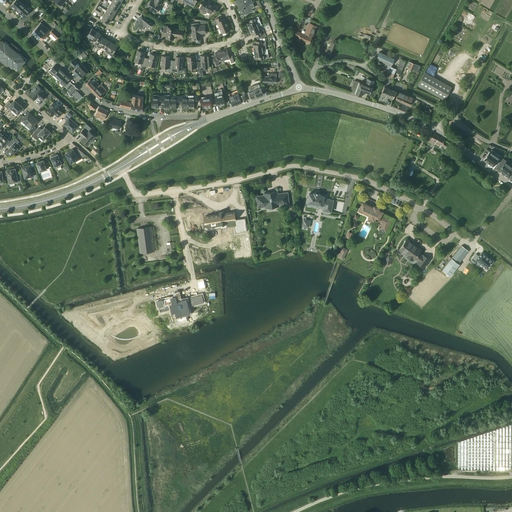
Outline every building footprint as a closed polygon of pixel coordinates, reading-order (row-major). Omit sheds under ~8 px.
[(21,3),(18,0),(15,0),(9,7),(11,8),(12,7),(15,9),(21,3)] [(56,0),(57,1),(55,3),(61,9),(64,6),(62,4),(65,1),(64,0),(56,0)] [(151,0),(147,8),(150,10),(149,12),(154,15),(156,12),(157,13),(161,6),(160,5),(163,1),(161,0),(155,0),(154,2),(151,0)] [(211,3),(204,0),(200,8),(204,10),(205,10),(211,13),(212,11),(215,12),(218,6),(212,3),(211,3)] [(235,0),(237,5),(238,5),(240,10),(244,8),(246,12),(251,10),(251,8),(255,7),(251,0),(235,0)] [(106,3),(117,10),(119,6),(112,1),(111,4),(107,2),(106,3)] [(26,6),(21,3),(15,9),(14,11),(15,12),(17,11),(19,13),(26,6)] [(107,10),(114,14),(117,10),(106,3),(105,5),(108,7),(107,10)] [(30,10),(26,6),(19,13),(18,14),(20,16),(21,15),(24,17),(30,10)] [(103,8),(102,11),(102,10),(101,12),(112,19),(114,14),(107,10),(103,8)] [(112,19),(101,12),(100,14),(103,16),(102,19),(109,23),(112,19)] [(135,23),(136,30),(140,26),(144,30),(147,25),(149,27),(153,23),(142,14),(135,23)] [(216,19),(222,33),(230,30),(226,18),(223,19),(222,16),(216,19)] [(250,23),(247,24),(250,30),(259,26),(261,25),(258,17),(249,20),(250,23)] [(39,38),(42,41),(50,32),(57,39),(64,32),(56,25),(50,31),(42,23),(32,33),(38,40),(39,38)] [(190,31),(190,32),(190,33),(191,34),(192,34),(193,39),(195,39),(201,38),(200,34),(200,31),(205,31),(205,25),(199,26),(199,25),(199,23),(196,23),(191,23),(192,26),(191,26),(192,31),(190,31)] [(305,33),(304,35),(301,33),(302,33),(297,31),(294,36),(299,38),(298,39),(309,44),(311,38),(312,36),(316,26),(309,23),(305,33)] [(164,25),(163,32),(167,33),(166,38),(174,39),(174,36),(182,37),(183,30),(176,29),(176,28),(168,27),(168,26),(164,25)] [(259,26),(250,30),(252,35),(255,34),(256,37),(265,33),(263,29),(260,30),(259,26)] [(84,28),(82,32),(88,35),(90,37),(89,40),(90,41),(97,31),(92,28),(90,31),(88,30),(87,30),(84,28)] [(100,35),(101,33),(97,31),(90,41),(92,42),(94,39),(96,41),(97,41),(100,35)] [(97,41),(96,41),(95,42),(98,44),(96,47),(98,48),(104,37),(100,35),(97,41)] [(104,37),(98,48),(100,49),(102,46),(104,47),(109,40),(104,37)] [(11,43),(9,46),(2,41),(1,42),(0,40),(0,58),(7,65),(9,64),(13,67),(14,66),(17,69),(20,65),(21,66),(24,61),(22,59),(23,58),(17,53),(14,51),(15,50),(15,51),(18,48),(11,43)] [(109,40),(104,47),(107,49),(105,52),(106,53),(113,43),(109,40)] [(257,44),(253,45),(254,51),(263,50),(266,49),(266,43),(265,40),(260,41),(256,41),(257,44)] [(113,43),(106,54),(108,55),(110,51),(113,53),(117,46),(113,43)] [(221,50),(224,60),(230,58),(231,63),(234,62),(231,54),(229,55),(227,49),(221,50)] [(144,66),(146,58),(143,57),(145,52),(137,50),(134,61),(142,63),(141,65),(144,66)] [(216,65),(219,65),(218,61),(224,60),(221,50),(215,52),(217,58),(214,59),(216,65)] [(263,50),(254,51),(255,57),(258,56),(258,59),(269,58),(268,54),(264,54),(263,50)] [(379,52),(376,60),(382,63),(390,66),(394,59),(379,52)] [(146,58),(144,66),(147,67),(148,65),(155,67),(158,55),(151,53),(149,58),(146,58)] [(201,60),(198,61),(199,71),(199,76),(203,76),(203,70),(205,70),(205,66),(209,66),(208,54),(200,55),(201,60)] [(172,71),(172,60),(169,59),(170,56),(162,55),(161,67),(165,67),(165,68),(166,68),(166,71),(172,71)] [(172,60),(172,71),(177,71),(178,69),(179,69),(179,68),(182,68),(183,57),(176,56),(175,60),(172,60)] [(199,71),(198,61),(195,61),(194,56),(187,56),(188,68),(192,68),(192,71),(199,71)] [(70,63),(75,68),(73,71),(72,71),(79,79),(80,78),(86,73),(85,72),(84,71),(87,68),(83,65),(80,67),(79,66),(79,65),(74,59),(70,63)] [(411,62),(408,68),(415,71),(416,68),(419,69),(420,66),(411,62)] [(382,63),(378,72),(386,75),(390,66),(382,63)] [(51,69),(49,71),(53,75),(54,74),(55,75),(54,77),(56,79),(58,78),(60,80),(65,75),(55,65),(51,69)] [(425,72),(418,85),(444,100),(451,87),(425,72)] [(263,76),(263,83),(276,83),(276,78),(277,78),(277,73),(269,73),(269,76),(263,76)] [(64,85),(70,79),(65,75),(60,80),(59,81),(64,85)] [(350,91),(350,93),(354,94),(355,94),(361,96),(363,91),(369,93),(374,81),(367,78),(365,84),(354,81),(351,89),(350,91)] [(87,83),(85,85),(93,92),(100,85),(95,81),(96,81),(94,79),(92,81),(90,80),(87,83)] [(254,93),(249,94),(251,98),(255,97),(263,95),(261,89),(261,88),(259,83),(252,86),(253,90),(254,93)] [(30,94),(36,99),(38,97),(42,100),(46,95),(42,92),(44,90),(37,85),(30,94)] [(68,91),(67,92),(68,94),(70,93),(72,95),(78,89),(74,85),(73,85),(68,91)] [(100,86),(93,92),(99,99),(100,97),(102,98),(104,96),(103,95),(107,91),(101,85),(100,86)] [(384,87),(381,94),(389,98),(390,97),(393,99),(396,92),(396,91),(393,89),(393,91),(384,87)] [(218,91),(214,92),(217,105),(225,103),(223,94),(222,90),(218,91)] [(73,95),(78,100),(82,96),(77,91),(73,95)] [(399,92),(396,100),(401,102),(404,94),(399,92)] [(235,93),(233,94),(235,98),(234,98),(236,104),(241,102),(241,101),(242,101),(240,96),(239,96),(238,93),(235,94),(235,93)] [(152,94),(152,107),(158,107),(158,104),(158,103),(161,103),(161,96),(158,96),(158,97),(153,97),(153,94),(152,94)] [(412,102),(414,98),(404,94),(401,102),(409,106),(411,102),(412,102)] [(121,100),(120,107),(141,111),(143,104),(142,104),(143,96),(133,95),(132,99),(128,98),(127,101),(121,100)] [(161,96),(161,103),(164,103),(164,104),(164,108),(170,108),(170,95),(170,97),(165,97),(165,96),(161,96)] [(170,95),(170,108),(176,108),(176,105),(176,104),(179,104),(179,96),(176,96),(176,97),(171,97),(171,95),(170,95)] [(179,96),(179,104),(182,104),(182,105),(182,108),(188,108),(188,95),(187,95),(188,97),(183,97),(183,96),(179,96)] [(188,95),(188,108),(188,107),(194,107),(194,105),(194,103),(197,103),(197,104),(200,104),(200,98),(199,99),(199,95),(197,95),(197,96),(194,96),(194,95),(188,95)] [(202,99),(203,107),(211,106),(210,97),(202,99)] [(11,103),(9,101),(5,106),(11,111),(12,109),(18,114),(23,108),(15,100),(11,103)] [(97,106),(91,101),(88,105),(93,110),(97,106)] [(47,110),(53,115),(54,113),(58,117),(62,112),(58,109),(59,108),(54,102),(47,110)] [(108,111),(99,106),(94,115),(104,120),(108,111)] [(26,124),(33,116),(32,115),(32,114),(30,113),(29,113),(29,112),(24,118),(21,116),(17,120),(20,123),(22,120),(26,124)] [(72,132),(73,133),(78,126),(69,118),(72,115),(68,112),(63,117),(67,120),(64,124),(67,127),(69,129),(70,130),(69,131),(71,132),(72,132)] [(33,116),(26,124),(31,128),(28,130),(31,133),(35,129),(33,126),(38,120),(37,120),(37,119),(35,118),(34,117),(33,116)] [(116,120),(111,118),(109,126),(119,129),(121,121),(118,120),(117,120),(116,120)] [(48,134),(51,132),(45,127),(41,131),(38,128),(32,135),(35,138),(40,136),(44,140),(46,137),(47,137),(48,135),(48,134)] [(88,133),(84,129),(79,134),(82,136),(84,137),(81,140),(82,141),(81,141),(84,144),(85,143),(87,145),(90,142),(91,143),(93,140),(92,139),(95,136),(89,131),(88,133)] [(428,138),(427,139),(435,143),(436,141),(441,144),(440,146),(444,148),(445,147),(447,143),(443,141),(444,139),(431,132),(431,133),(430,135),(428,138)] [(13,140),(6,134),(4,136),(0,140),(0,145),(2,148),(6,143),(8,145),(13,140)] [(9,156),(10,155),(11,156),(14,152),(15,153),(21,146),(18,143),(19,141),(15,137),(13,140),(8,145),(11,147),(6,151),(8,153),(7,154),(9,156)] [(79,148),(76,151),(74,152),(73,149),(69,151),(66,153),(65,154),(67,157),(67,158),(68,160),(69,160),(71,163),(75,161),(76,162),(82,158),(82,157),(86,155),(79,148)] [(488,154),(484,159),(488,163),(495,154),(490,151),(489,150),(486,153),(488,154)] [(51,157),(55,166),(56,166),(56,167),(58,168),(60,166),(61,165),(61,164),(61,163),(64,162),(62,156),(59,157),(57,154),(55,155),(54,154),(51,156),(51,157)] [(495,154),(488,163),(493,166),(497,161),(500,162),(503,158),(500,156),(499,158),(495,154)] [(500,162),(495,168),(499,171),(508,177),(509,177),(511,172),(511,164),(511,163),(510,164),(509,165),(506,162),(505,162),(506,160),(503,158),(500,162)] [(37,162),(36,162),(39,171),(46,169),(46,168),(49,168),(47,162),(44,163),(43,160),(40,161),(39,161),(38,161),(37,162)] [(32,171),(30,164),(22,167),(25,177),(33,175),(34,179),(37,178),(35,171),(32,171)] [(8,170),(6,170),(7,174),(6,174),(7,177),(8,178),(9,183),(17,181),(17,183),(21,183),(19,173),(16,173),(15,168),(10,169),(9,169),(8,169),(8,170)] [(265,193),(264,193),(264,196),(257,197),(258,207),(266,206),(266,208),(267,207),(277,206),(278,206),(278,202),(282,201),(283,203),(288,203),(287,193),(277,194),(276,191),(275,191),(265,193)] [(314,194),(309,193),(309,197),(308,196),(306,203),(318,205),(318,204),(324,205),(323,210),(331,212),(333,200),(324,198),(324,196),(319,195),(320,193),(314,192),(314,194)] [(362,204),(360,208),(362,209),(360,212),(369,216),(368,217),(373,220),(374,219),(382,223),(380,228),(385,230),(390,221),(380,216),(383,212),(378,210),(379,208),(374,206),(373,207),(364,203),(363,205),(362,204)] [(219,214),(205,216),(206,224),(206,227),(220,225),(226,224),(226,221),(236,220),(235,220),(234,212),(235,212),(224,213),(224,211),(219,212),(218,212),(219,214)] [(309,227),(310,220),(306,219),(306,217),(303,216),(303,220),(302,226),(304,226),(304,229),(306,229),(306,227),(309,227)] [(139,246),(133,246),(144,261),(154,256),(154,252),(154,251),(151,226),(137,228),(139,246)] [(421,250),(407,239),(406,240),(405,240),(403,242),(404,243),(399,249),(403,252),(404,251),(409,254),(407,256),(412,260),(414,258),(415,258),(419,261),(417,263),(423,267),(429,259),(423,255),(422,256),(419,253),(421,250)] [(468,251),(462,245),(442,270),(450,276),(459,264),(457,262),(459,259),(461,260),(468,251)] [(342,247),(339,253),(345,256),(347,250),(342,247)] [(476,254),(471,260),(474,263),(476,260),(480,263),(487,269),(493,261),(482,252),(479,256),(476,254)] [(176,296),(157,301),(159,308),(171,305),(172,312),(176,311),(179,322),(179,321),(186,319),(185,314),(190,312),(188,306),(195,304),(193,297),(181,300),(181,302),(178,302),(176,296)] [(458,468),(464,470),(509,470),(511,464),(511,423),(458,442),(458,468)]
